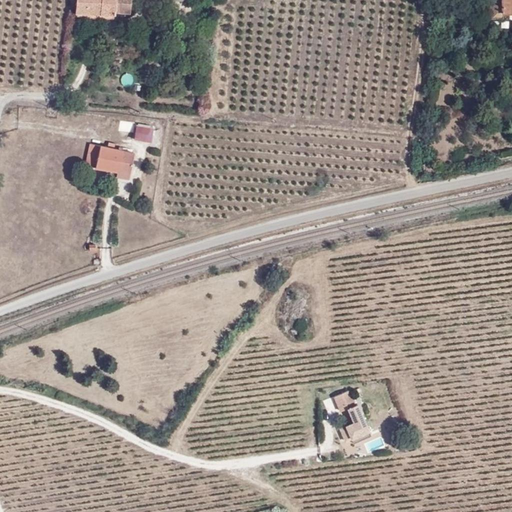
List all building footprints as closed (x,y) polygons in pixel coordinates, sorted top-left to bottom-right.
[(129,11),(130,0),(76,0),(76,11),(114,14),(114,9),(129,11)] [(511,11),(511,0),(490,0),(491,16),(502,16),(502,12),(511,11)] [(151,141),(153,126),(136,124),(134,138),(151,141)] [(134,151),(88,144),(86,164),(131,172),(133,156),(134,151)] [(147,161),(151,161),(152,151),(135,148),(134,151),(133,156),(147,159),(147,161)] [(354,422),(340,428),(345,441),(352,438),(369,430),(357,404),(355,405),(349,390),(335,396),(341,411),(348,408),(354,422)] [(355,445),(372,437),(369,430),(352,438),(355,445)]
